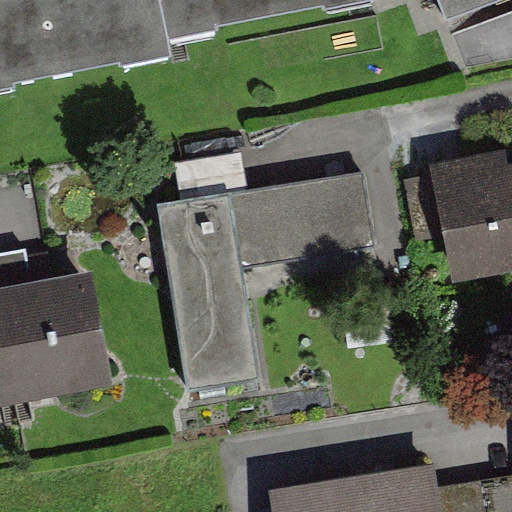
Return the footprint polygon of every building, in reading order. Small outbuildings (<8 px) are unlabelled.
[(0,0),(0,102),(183,67),(180,53),(384,13),(381,0),(0,0)] [(504,0),(439,0),(446,20),(504,0)] [(511,163),(438,175),(456,289),(511,280),(511,163)] [(372,178),(162,211),(191,396),(270,383),(253,275),(384,254),(372,178)] [(0,417),(110,397),(88,279),(39,289),(32,254),(0,259),(0,417)] [(445,473),(364,485),(367,511),(450,511),(447,489),(445,473)] [(511,511),(511,479),(447,489),(450,511),(511,511)] [(367,511),(364,485),(283,497),(285,511),(367,511)]
